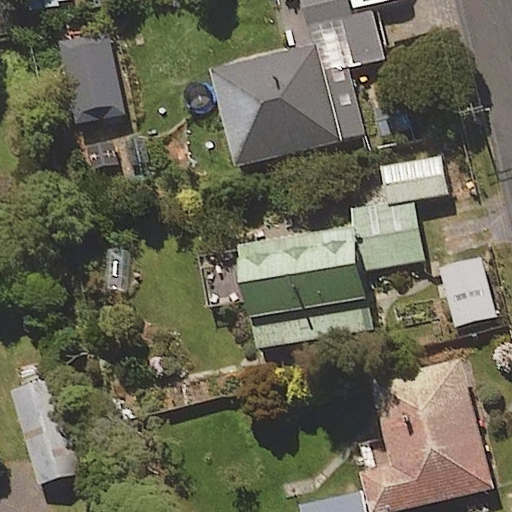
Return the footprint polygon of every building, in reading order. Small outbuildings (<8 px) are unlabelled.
[(385,56),(371,0),(303,0),(314,42),(214,67),(238,165),(365,134),(348,65),(385,56)] [(443,27),(437,0),(381,0),(390,39),(443,27)] [(361,269),(425,260),(416,198),(449,193),(444,155),(383,164),(389,203),(352,208),(355,225),(243,242),(258,345),(370,328),(361,269)] [(498,316),(486,257),(443,266),(456,325),(498,316)] [(368,490),(371,511),(377,511),(502,488),(476,354),(376,373),(392,463),(364,468),(368,490)] [(54,377),(13,389),(40,481),(81,469),(54,377)] [(371,511),(368,490),(301,503),(303,511),(371,511)]
